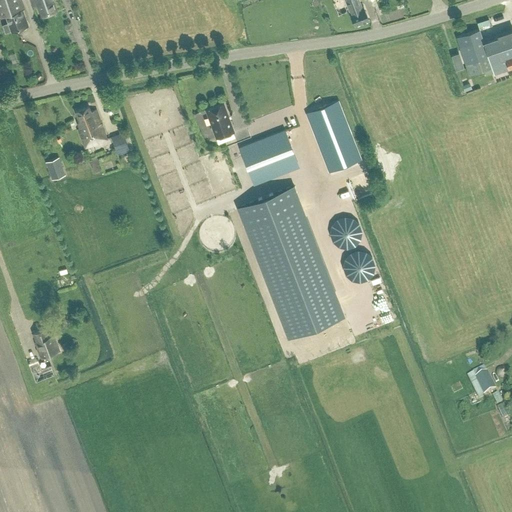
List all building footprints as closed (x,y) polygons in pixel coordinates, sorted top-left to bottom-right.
[(0,0),(0,16),(6,14),(8,21),(2,24),(5,32),(11,29),(11,30),(27,24),(21,9),(24,8),(21,0),(0,0)] [(31,0),(33,6),(37,5),(41,15),(56,10),(52,0),(31,0)] [(344,0),(354,24),(368,19),(362,6),(361,6),(358,0),(344,0)] [(455,36),(467,74),(489,66),(491,72),(511,65),(511,31),(481,41),(477,29),(455,36)] [(451,54),(456,68),(462,66),(458,52),(451,54)] [(305,111),(328,171),(359,159),(336,99),(305,111)] [(205,108),(216,136),(233,130),(223,102),(205,108)] [(77,127),(84,146),(107,138),(96,108),(90,110),(88,105),(75,110),(81,126),(77,127)] [(285,129),(240,146),(253,182),(298,165),(285,129)] [(110,138),(115,151),(125,148),(120,135),(110,138)] [(63,161),(52,166),(56,176),(67,171),(63,161)] [(289,186),(233,207),(283,338),(339,317),(289,186)] [(35,340),(41,357),(59,350),(53,334),(48,336),(45,327),(33,332),(36,340),(35,340)] [(470,380),(480,400),(484,398),(484,396),(495,390),(486,372),(470,380)] [(470,394),(475,391),(470,382),(465,385),(470,394)]
